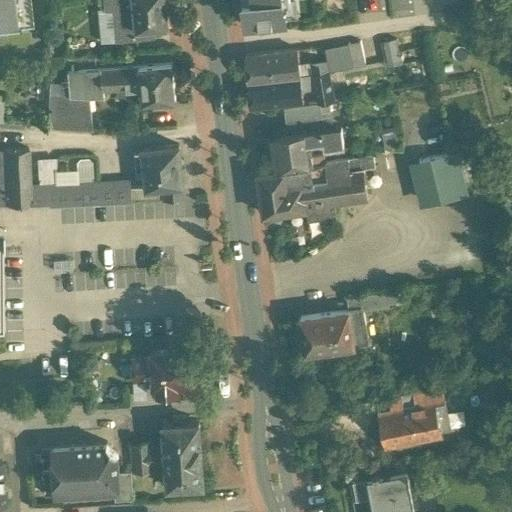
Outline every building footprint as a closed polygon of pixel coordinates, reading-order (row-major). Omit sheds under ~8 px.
[(29,0),(0,0),(0,21),(32,18),(29,0)] [(134,0),(105,0),(107,9),(115,8),(118,39),(138,37),(137,28),(134,0)] [(134,0),(137,28),(155,26),(169,25),(166,0),(134,0)] [(243,0),(246,25),(287,20),(286,8),(292,8),(291,0),(243,0)] [(155,26),(137,28),(138,37),(155,36),(155,26)] [(385,37),(391,62),(406,58),(400,34),(385,37)] [(362,39),(349,41),(354,64),(367,62),(362,39)] [(299,46),(246,53),(249,80),(302,74),(302,73),(299,46)] [(328,58),(313,61),(315,71),(329,68),(328,58)] [(173,62),(140,65),(142,86),(144,101),(176,98),(173,62)] [(140,65),(102,68),(104,89),(105,89),(142,86),(140,65)] [(71,94),(50,92),(48,124),(93,127),(93,129),(94,129),(91,96),(105,94),(105,89),(104,89),(102,68),(69,71),(71,94)] [(329,68),(315,71),(316,84),(319,99),(320,99),(331,97),(334,97),(332,87),(329,68)] [(315,71),(302,73),(302,74),(303,87),(316,84),(315,71)] [(302,74),(249,80),(252,105),(304,99),(303,87),(302,74)] [(342,85),(332,87),(334,97),(343,95),(342,85)] [(331,97),(320,99),(320,100),(321,108),(332,106),(331,97)] [(320,100),(285,105),(288,126),(323,121),(321,108),(320,100)] [(382,122),(387,147),(399,145),(394,120),(382,122)] [(342,124),(273,135),(277,168),(300,165),(314,163),(310,140),(324,138),(325,144),(344,141),(342,124)] [(146,148),(148,185),(185,183),(183,146),(146,148)] [(0,197),(130,196),(130,182),(30,183),(29,150),(0,150),(0,197)] [(300,165),(307,205),(367,196),(363,169),(378,167),(375,153),(300,165)] [(424,198),(468,191),(457,153),(417,159),(424,198)] [(277,168),(259,171),(264,212),(307,206),(300,165),(277,168)] [(185,183),(148,185),(148,195),(186,196),(185,183)] [(167,197),(130,200),(131,217),(168,215),(167,197)] [(335,201),(319,204),(320,218),(337,216),(335,201)] [(444,239),(447,259),(493,253),(490,232),(444,239)] [(156,268),(135,268),(135,281),(156,281),(156,268)] [(350,307),(300,314),(303,333),(301,337),(302,345),(305,347),(306,350),(319,348),(320,356),(343,353),(341,345),(370,341),(366,322),(367,322),(364,307),(363,307),(363,306),(372,305),(388,303),(387,300),(400,298),(399,288),(348,295),(350,307)] [(382,348),(374,309),(373,309),(372,305),(363,306),(363,307),(364,307),(367,322),(366,322),(370,341),(341,345),(343,353),(360,350),(362,354),(364,357),(368,359),(372,359),(376,358),(379,355),(381,352),(382,348)] [(193,347),(155,348),(156,355),(137,355),(139,379),(156,378),(157,389),(186,388),(186,381),(200,381),(199,362),(194,362),(193,347)] [(434,386),(402,392),(405,404),(437,397),(434,386)] [(446,396),(437,398),(440,414),(449,412),(446,396)] [(405,404),(379,409),(386,444),(443,433),(442,428),(440,414),(437,398),(437,397),(405,404)] [(449,412),(440,414),(442,428),(451,426),(449,412)] [(174,421),(164,421),(165,443),(166,463),(168,485),(178,484),(188,484),(204,483),(200,419),(184,420),(174,421)] [(152,439),(132,441),(134,469),(154,468),(154,464),(153,444),(152,439)] [(108,440),(53,443),(56,491),(115,488),(121,487),(120,470),(119,449),(108,440)] [(53,443),(43,444),(46,492),(56,491),(53,443)] [(165,443),(153,444),(154,464),(166,463),(165,443)] [(416,511),(408,468),(380,474),(380,470),(375,472),(375,474),(354,478),(357,497),(372,494),(375,511),(416,511)] [(132,469),(120,470),(121,487),(115,488),(116,498),(134,497),(132,469)]
